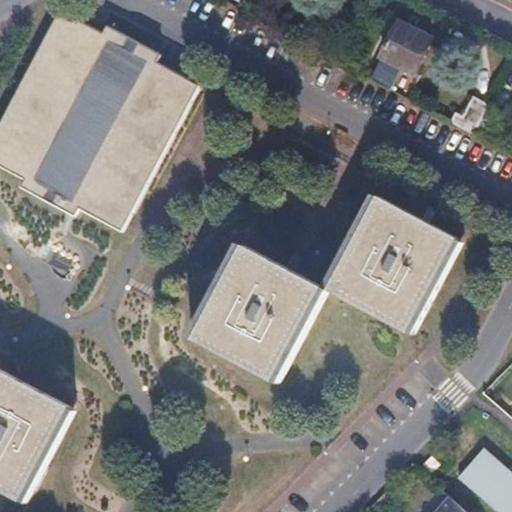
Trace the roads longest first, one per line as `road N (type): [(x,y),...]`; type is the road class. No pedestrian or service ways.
road 1 (residential): [(125,0),(511,210)]
road 2 (residential): [(511,301),(458,387),(334,511)]
road 3 (unknown): [(0,216),(22,254),(49,276),(55,319)]
